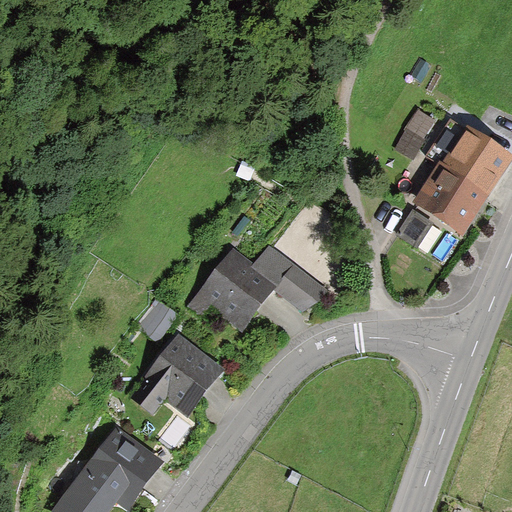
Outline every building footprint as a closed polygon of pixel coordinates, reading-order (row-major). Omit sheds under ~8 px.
[(395,149),(412,159),(435,120),(418,110),(395,149)] [(412,205),(463,237),(511,161),(511,152),(468,124),(465,128),(449,117),(426,155),(439,163),(412,205)] [(416,249),(432,223),(411,210),(394,235),(416,249)] [(211,305),(244,328),(273,289),(305,311),(325,283),(270,244),(257,263),(233,245),(190,305),(204,315),(211,305)] [(138,327),(160,344),(181,316),(159,299),(138,327)] [(186,416),(224,366),(178,331),(143,376),(147,379),(131,400),(150,415),(163,399),(186,416)] [(130,511),(167,462),(117,425),(51,511),(107,511),(116,501),(130,511)]
